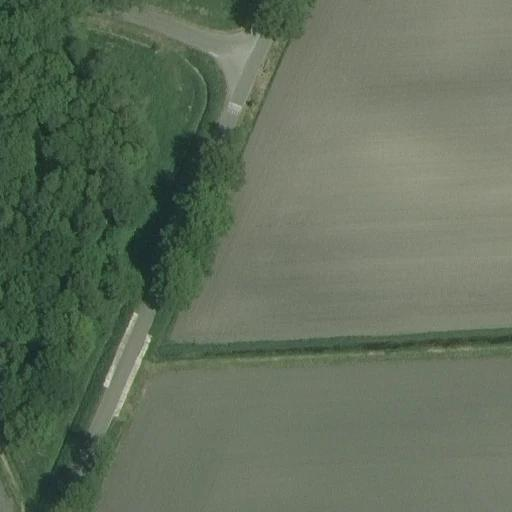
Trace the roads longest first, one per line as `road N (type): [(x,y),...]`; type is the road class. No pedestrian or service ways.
road 1 (unclassified): [(64,511),(250,66)]
road 2 (unclassified): [(51,0),(112,11),(250,66)]
